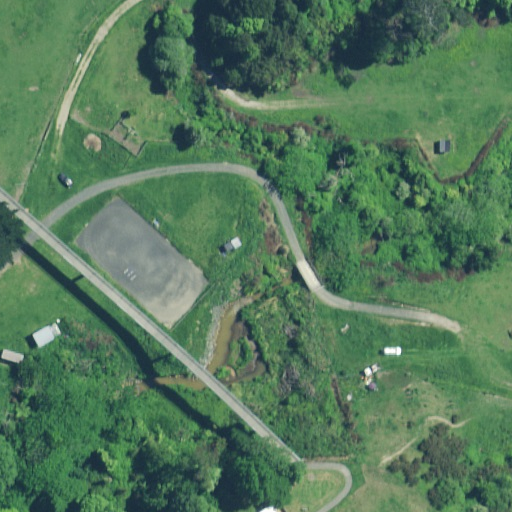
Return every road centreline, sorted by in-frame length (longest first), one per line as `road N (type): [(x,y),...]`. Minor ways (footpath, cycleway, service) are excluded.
road 1 (track): [(0,257),(85,198),(121,184),(238,171),(275,196),(317,288),(343,304),(511,345)]
road 2 (track): [(64,211),(62,122),(109,21),(134,0)]
